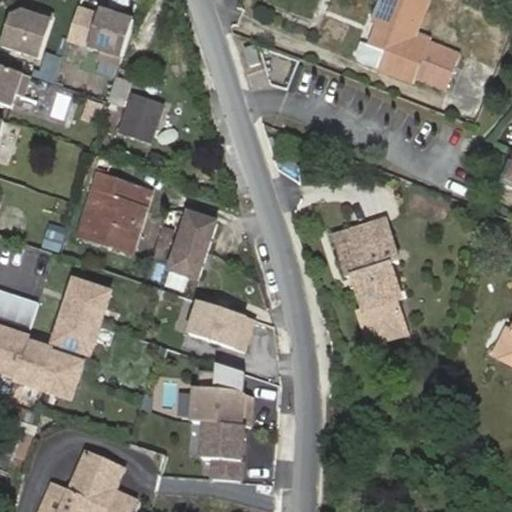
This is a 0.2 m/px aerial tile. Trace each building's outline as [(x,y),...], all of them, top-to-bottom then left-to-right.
[(388,28),(385,37),(377,57),(370,73),(385,80),(414,91),(418,84),(457,100),(471,67),(431,50),(433,46),(421,41),(435,10),(408,0),(389,0),(380,24),(388,28)] [(439,0),(408,0),(435,10),(439,0)] [(121,70),(136,26),(104,14),(91,51),(103,55),(100,62),(121,70)] [(2,50),(42,64),(56,21),(41,16),(39,21),(25,16),(12,21),(2,50)] [(376,33),(385,37),(388,28),(380,24),(376,33)] [(254,72),(265,68),(258,50),(248,54),(254,72)] [(370,73),(377,57),(368,52),(362,65),(364,71),(370,73)] [(25,100),(32,80),(0,69),(0,106),(13,111),(18,97),(25,100)] [(131,88),(116,82),(108,107),(122,112),(131,88)] [(165,110),(133,100),(121,136),(153,146),(165,110)] [(511,161),(501,189),(511,193),(511,161)] [(184,166),(171,162),(166,179),(179,183),(184,166)] [(155,197),(100,179),(79,240),(135,257),(155,197)] [(199,283),(218,226),(190,217),(171,273),(199,283)] [(394,228),(343,244),(357,285),(363,283),(366,294),(371,311),(365,312),(372,336),(411,326),(404,301),(409,300),(399,267),(407,265),(394,228)] [(58,253),(79,260),(84,244),(64,237),(58,253)] [(363,283),(357,285),(361,296),(366,294),(363,283)] [(55,346),(89,357),(108,295),(74,284),(55,346)] [(0,319),(27,329),(36,303),(0,290),(0,319)] [(189,336),(243,355),(254,324),(200,305),(189,336)] [(375,348),(414,338),(411,326),(372,336),(375,348)] [(26,345),(27,341),(0,332),(0,374),(15,379),(14,383),(70,402),(82,366),(51,356),(52,354),(26,345)] [(215,483),(241,486),(245,434),(251,434),(254,402),(241,397),(223,395),(224,377),(200,375),(196,426),(208,427),(205,462),(217,463),(215,483)] [(96,463),(78,500),(112,511),(132,511),(135,506),(117,498),(127,477),(96,463)] [(61,511),(65,500),(58,497),(50,511),(61,511)] [(72,511),(75,505),(65,500),(61,511),(72,511)] [(112,511),(78,500),(75,505),(72,511),(112,511)]
